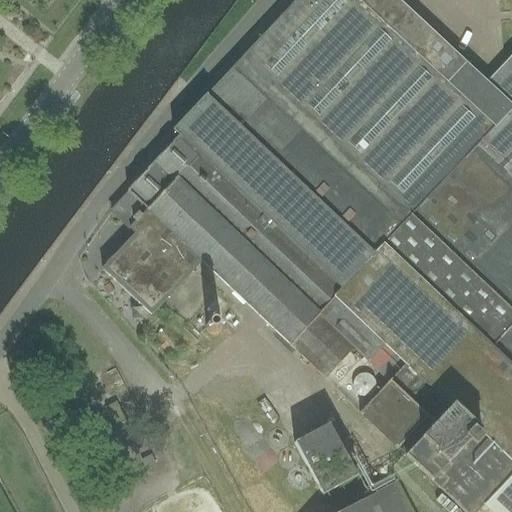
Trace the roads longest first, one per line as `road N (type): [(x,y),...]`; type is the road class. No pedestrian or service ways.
road 1 (residential): [(0,339),(271,0)]
road 2 (unknown): [(50,272),(153,373),(232,511)]
road 3 (tertiary): [(0,163),(123,0)]
road 4 (unknown): [(0,379),(68,511)]
